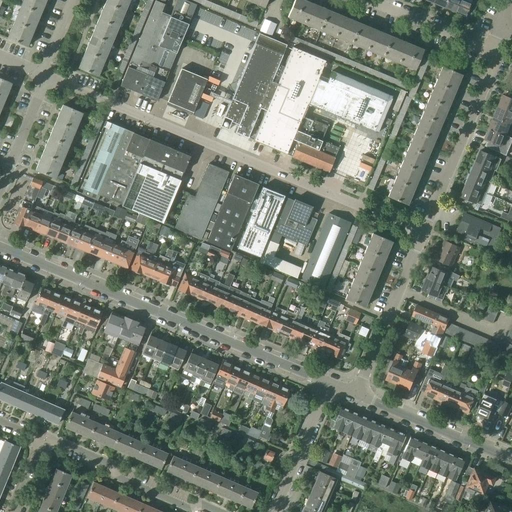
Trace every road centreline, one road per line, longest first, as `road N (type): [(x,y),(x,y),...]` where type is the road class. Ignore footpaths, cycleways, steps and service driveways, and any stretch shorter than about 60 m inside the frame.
road 1 (residential): [(423,232),(43,77)]
road 2 (residential): [(0,245),(329,383)]
road 3 (residential): [(423,232),(490,51)]
road 4 (residential): [(355,395),(423,232)]
road 5 (residential): [(205,511),(44,442)]
road 6 (residential): [(355,395),(511,461)]
road 7 (residential): [(272,511),(329,383)]
road 8 (residential): [(490,51),(372,0)]
